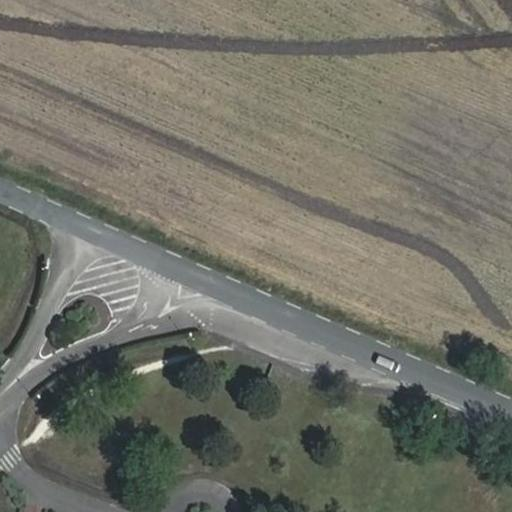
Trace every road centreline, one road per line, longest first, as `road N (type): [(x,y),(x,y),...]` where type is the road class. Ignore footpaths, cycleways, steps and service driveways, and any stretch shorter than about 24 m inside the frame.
road 1 (tertiary): [(511,412),(206,281)]
road 2 (residential): [(14,391),(187,304),(206,281)]
road 3 (residential): [(89,236),(14,391)]
road 4 (residential): [(0,439),(40,487),(101,511)]
road 5 (tertiary): [(206,281),(89,236)]
